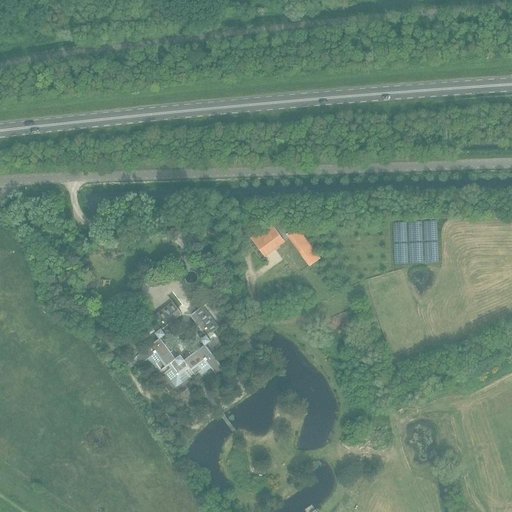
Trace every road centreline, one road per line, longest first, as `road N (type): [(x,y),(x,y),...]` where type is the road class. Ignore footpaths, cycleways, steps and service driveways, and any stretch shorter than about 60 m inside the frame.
road 1 (primary): [(0,133),(511,85)]
road 2 (unclassified): [(0,182),(511,163)]
